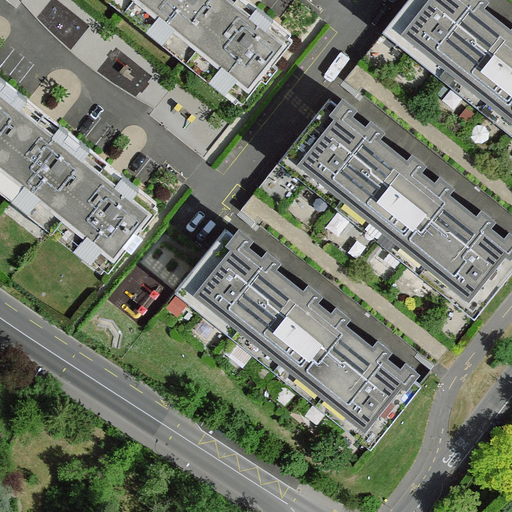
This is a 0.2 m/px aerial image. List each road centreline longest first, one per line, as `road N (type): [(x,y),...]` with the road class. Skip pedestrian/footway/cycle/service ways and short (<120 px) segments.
road 1 (tertiary): [(0,316),(297,511)]
road 2 (residential): [(373,0),(206,213)]
road 3 (residential): [(409,511),(511,380)]
